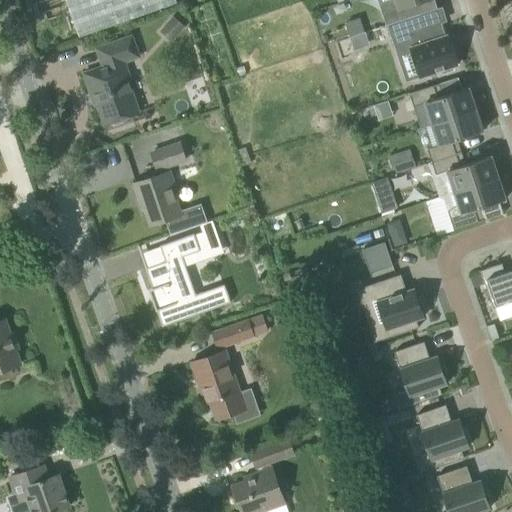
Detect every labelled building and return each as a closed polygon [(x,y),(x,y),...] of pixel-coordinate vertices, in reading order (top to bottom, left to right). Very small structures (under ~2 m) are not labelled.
[(66,0),(80,37),(178,3),(176,0),(66,0)] [(392,0),(380,4),(387,25),(419,14),(416,3),(424,0),(392,0)] [(424,29),(419,14),(387,25),(395,48),(410,43),(421,77),(439,71),(442,74),(453,70),(454,66),(457,65),(450,44),(448,44),(441,23),(424,29)] [(355,50),(369,44),(365,32),(350,37),(355,50)] [(132,37),(98,49),(104,67),(85,73),(92,94),(95,93),(105,124),(110,122),(114,125),(122,122),(123,117),(138,112),(125,75),(128,74),(124,61),(138,56),(132,37)] [(207,78),(190,81),(193,103),(210,101),(207,78)] [(426,102),(433,124),(476,109),(469,88),(438,98),(437,96),(436,96),(433,87),(439,85),(439,83),(409,93),(414,106),(426,102)] [(378,120),(373,106),(368,108),(373,122),(378,120)] [(483,131),(476,109),(433,124),(440,145),(428,149),(432,162),(461,152),(455,153),(451,143),(452,141),(483,131)] [(152,153),(153,156),(157,169),(186,159),(180,143),(152,153)] [(390,152),(394,171),(414,167),(411,148),(390,152)] [(439,197),(499,177),(491,156),(460,166),(459,164),(458,164),(455,155),(462,153),(461,152),(432,162),(442,191),(439,197)] [(201,204),(180,211),(173,189),(175,189),(169,171),(134,184),(140,201),(142,200),(150,225),(166,220),(171,234),(199,224),(207,222),(201,204)] [(387,176),(373,179),(381,211),(395,207),(387,176)] [(505,199),(499,177),(439,197),(444,200),(448,211),(454,230),(484,220),(484,219),(477,221),(474,212),(475,211),(474,210),(505,199)] [(396,246),(409,240),(399,217),(386,222),(396,246)] [(202,231),(204,238),(217,233),(212,220),(207,222),(199,224),(202,231)] [(157,311),(163,326),(231,302),(225,285),(196,295),(183,257),(200,251),(194,234),(160,246),(166,262),(146,269),(158,302),(154,304),(157,311)] [(393,265),(384,240),(362,248),(366,262),(373,259),(377,271),(393,265)] [(362,248),(346,251),(350,275),(366,272),(362,248)] [(511,270),(505,273),(502,263),(480,270),(481,274),(485,283),(493,308),(511,301),(511,270)] [(401,274),(357,289),(361,303),(376,298),(385,323),(370,328),(375,342),(419,327),(416,319),(424,316),(421,309),(424,308),(419,295),(417,296),(414,288),(407,291),(401,274)] [(473,287),(485,283),(481,274),(470,278),(473,287)] [(217,349),(254,336),(269,331),(263,315),(249,320),(212,332),(217,349)] [(0,371),(21,364),(16,350),(19,348),(13,333),(10,334),(5,319),(0,321),(0,371)] [(443,362),(432,366),(424,341),(395,351),(408,390),(393,395),(398,408),(398,410),(442,394),(439,386),(447,384),(445,377),(447,376),(443,362)] [(223,351),(211,355),(192,362),(199,381),(203,379),(217,419),(245,410),(239,392),(238,393),(223,351)] [(398,408),(393,395),(379,400),(383,413),(398,408)] [(464,425),(461,426),(459,419),(451,421),(445,404),(416,414),(422,432),(429,453),(415,458),(419,472),(464,457),(461,449),(469,447),(466,439),(469,439),(464,425)] [(242,511),(259,511),(263,511),(286,503),(272,466),(271,466),(270,464),(296,455),(290,439),(252,453),(259,472),(254,474),(256,477),(232,486),(242,511)] [(48,478),(44,465),(10,477),(18,499),(28,495),(33,511),(53,511),(70,506),(59,474),(48,478)] [(467,465),(437,475),(449,511),(482,511),(482,510),(490,508),(487,501),(490,500),(485,486),(483,487),(480,480),(472,483),(467,465)] [(406,492),(403,481),(388,486),(392,497),(406,492)]
